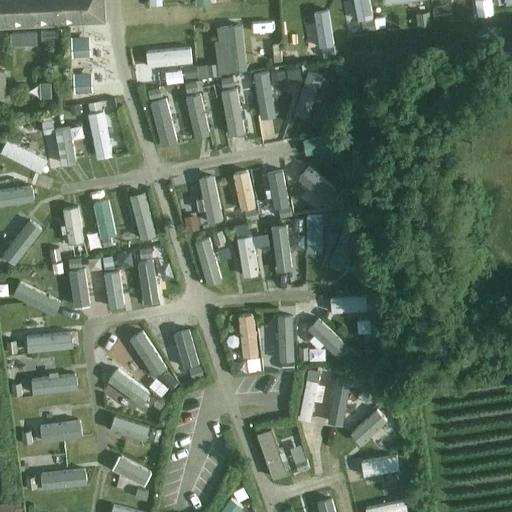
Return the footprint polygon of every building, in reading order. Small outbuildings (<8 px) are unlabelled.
[(0,24),(100,19),(99,2),(102,2),(101,0),(0,0),(0,96),(6,96),(5,70),(0,70),(0,24)] [(345,0),(332,0),(335,11),(322,14),(326,32),(351,27),(345,0)] [(288,1),(268,2),(269,24),(289,23),(288,1)] [(234,52),(259,52),(259,4),(233,4),(234,52)] [(450,4),(435,6),(436,17),(452,15),(450,4)] [(384,17),(374,19),(375,29),(385,27),(384,17)] [(374,19),(362,21),(363,31),(375,29),(374,19)] [(163,27),(163,45),(209,45),(209,27),(163,27)] [(37,31),(11,32),(11,44),(37,43),(37,31)] [(86,37),(71,38),(72,56),(87,56),(86,37)] [(281,42),(273,42),(274,61),(282,60),(281,46),(281,42)] [(213,46),(215,60),(235,57),(234,44),(213,46)] [(296,45),(281,46),(282,60),(296,60),(296,45)] [(172,64),(171,48),(150,49),(151,65),(172,64)] [(197,49),(183,50),(184,63),(198,62),(197,49)] [(92,75),(114,74),(113,51),(92,51),(92,75)] [(197,64),(184,65),(185,78),(198,77),(198,66),(197,64)] [(217,64),(198,66),(198,77),(199,78),(219,76),(217,64)] [(251,66),(238,69),(245,106),(258,104),(251,66)] [(300,67),(286,69),(289,82),(302,80),(300,67)] [(325,67),(322,75),(332,78),(334,71),(325,67)] [(284,69),(271,71),(274,88),(287,85),(284,69)] [(88,73),(73,74),(74,92),(89,92),(88,73)] [(233,74),(221,76),(223,90),(235,88),(233,74)] [(197,80),(185,83),(187,93),(199,91),(197,80)] [(51,82),(40,83),(40,97),(51,97),(51,82)] [(159,86),(148,89),(151,99),(161,96),(159,86)] [(100,100),(88,102),(89,111),(102,109),(100,100)] [(83,102),(70,104),(71,112),(72,114),(85,112),(83,102)] [(54,120),(43,122),(45,135),(56,133),(54,120)] [(293,196),(309,191),(296,152),(281,157),(293,196)] [(246,163),(261,190),(275,182),(260,156),(246,163)] [(353,156),(344,157),(346,169),(354,168),(353,156)] [(239,200),(234,162),(219,164),(223,202),(239,200)] [(15,186),(49,185),(48,166),(14,168),(15,186)] [(359,190),(359,177),(345,177),(346,190),(359,190)] [(334,179),(308,180),(308,193),(334,193),(334,179)] [(57,234),(67,195),(55,191),(45,230),(57,234)] [(354,193),(342,194),(344,206),(355,205),(354,193)] [(86,195),(89,231),(102,230),(98,194),(86,195)] [(270,204),(258,206),(260,217),(272,214),(270,204)] [(255,207),(244,209),(246,219),(258,217),(256,207),(255,207)] [(336,209),(332,220),(342,223),(346,212),(336,209)] [(352,211),(348,220),(361,224),(364,215),(352,211)] [(197,213),(184,216),(187,230),(200,228),(197,213)] [(304,218),(295,219),(295,231),(304,231),(304,218)] [(243,223),(234,225),(236,234),(245,232),(243,223)] [(221,230),(213,232),(216,244),(225,241),(221,230)] [(110,236),(102,238),(104,246),(112,244),(110,236)] [(378,255),(383,243),(370,238),(365,250),(378,255)] [(123,271),(136,270),(133,239),(120,240),(123,271)] [(84,243),(74,244),(76,255),(86,253),(84,243)] [(58,247),(49,249),(51,261),(60,259),(58,247)] [(163,248),(154,250),(157,261),(166,259),(163,248)] [(112,255),(102,257),(104,265),(113,264),(112,255)] [(80,256),(69,258),(70,267),(81,265),(80,256)] [(61,262),(52,264),(53,273),(63,272),(61,262)] [(84,269),(69,271),(74,304),(89,302),(84,269)] [(375,299),(375,317),(391,316),(391,299),(375,299)] [(342,302),(331,312),(358,341),(369,330),(342,302)] [(262,303),(263,353),(274,352),(273,303),(262,303)] [(169,358),(184,348),(162,313),(146,323),(169,358)] [(290,321),(275,322),(277,337),(292,335),(290,321)] [(291,337),(276,340),(278,352),(293,349),(291,337)] [(16,339),(7,340),(8,352),(18,350),(16,339)] [(378,343),(364,345),(366,355),(379,353),(378,343)] [(308,346),(299,347),(300,358),(308,358),(308,346)] [(325,357),(314,399),(337,405),(342,385),(337,384),(342,361),(325,357)] [(259,358),(247,359),(248,372),(258,371),(258,370),(258,369),(258,368),(259,368),(259,367),(260,367),(259,358)] [(178,378),(186,368),(175,359),(167,369),(178,378)] [(294,361),(281,361),(281,370),(294,370),(294,361)] [(200,365),(188,369),(191,378),(203,375),(200,365)] [(166,370),(159,376),(170,388),(177,382),(166,370)] [(309,370),(307,379),(318,381),(320,372),(309,370)] [(367,371),(357,371),(358,382),(367,382),(367,371)] [(21,383),(11,383),(12,395),(22,394),(21,383)] [(395,398),(386,400),(387,411),(397,409),(395,398)] [(157,399),(153,404),(160,409),(163,404),(157,399)] [(64,421),(97,417),(95,403),(62,407),(64,421)] [(280,412),(285,436),(296,434),(291,409),(280,412)] [(153,427),(150,439),(159,441),(162,430),(153,427)] [(30,430),(21,431),(22,443),(32,442),(30,430)] [(321,446),(320,435),(306,436),(307,448),(321,446)] [(416,436),(379,437),(380,453),(417,451),(416,436)] [(165,459),(168,446),(137,438),(134,450),(165,459)] [(377,442),(361,443),(363,462),(379,460),(377,442)] [(94,452),(66,455),(68,475),(96,472),(94,452)] [(306,462),(295,466),(297,475),(309,471),(306,462)] [(35,476),(26,477),(27,488),(36,488),(35,476)] [(410,483),(401,484),(402,495),(411,494),(410,483)] [(137,488),(134,499),(145,501),(148,491),(137,488)] [(342,500),(328,504),(330,511),(361,511),(359,503),(344,507),(342,500)]
